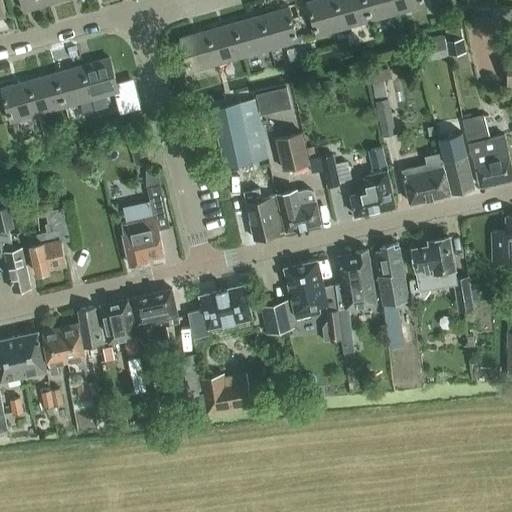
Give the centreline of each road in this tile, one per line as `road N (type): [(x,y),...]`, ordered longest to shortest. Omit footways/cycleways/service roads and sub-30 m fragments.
road 1 (residential): [(0,48),(139,15),(203,266)]
road 2 (residential): [(511,192),(203,266)]
road 3 (residential): [(203,266),(0,312)]
